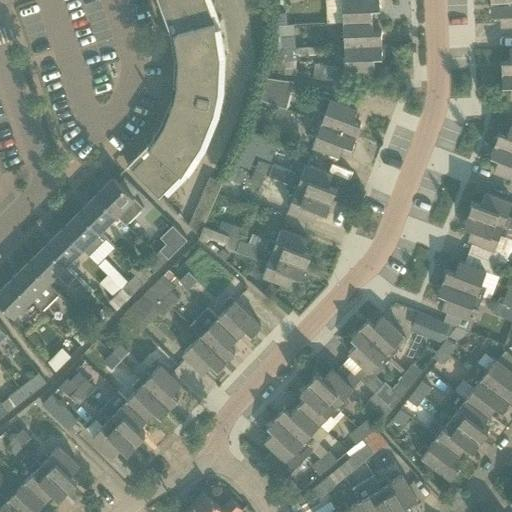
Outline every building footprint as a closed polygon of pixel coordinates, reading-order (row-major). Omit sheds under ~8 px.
[(160,0),(170,27),(176,25),(178,31),(179,37),(173,38),(176,57),(175,57),(175,59),(176,59),(175,78),(181,78),(180,85),(189,87),(186,103),(177,100),(175,107),(169,105),(162,122),(161,122),(161,123),(162,124),(151,140),(156,143),(152,148),(148,153),(144,149),(130,163),(129,162),(127,163),(128,164),(127,165),(128,166),(129,165),(159,195),(182,173),(201,144),(214,111),(218,90),(220,56),(215,22),(206,0),(160,0)] [(341,0),(343,22),(372,20),(372,9),(380,8),(380,1),(379,0),(341,0)] [(511,0),(491,0),(492,13),(500,12),(501,24),(511,23),(511,0)] [(285,24),(284,13),(274,15),(275,26),(285,24)] [(372,20),(343,22),(343,35),(338,35),(338,46),(382,44),(381,31),(373,32),(372,20)] [(275,26),(275,50),(295,48),(295,47),(294,36),(292,36),(281,38),(280,25),(275,26)] [(382,44),(338,46),(339,56),(345,56),(345,70),(374,69),(374,57),(382,56),(382,44)] [(511,47),(510,48),(510,60),(502,61),(502,73),(511,72),(511,47)] [(275,50),(272,72),(295,75),(296,75),(296,60),(296,54),(295,48),(275,50)] [(338,81),(340,67),(309,63),(308,77),(338,81)] [(511,72),(502,73),(503,86),(511,85),(511,97),(511,72)] [(286,109),(294,81),(264,77),(258,99),(279,106),(286,109)] [(357,109),(330,99),(321,95),(312,119),(316,120),(356,135),(361,123),(353,120),(357,109)] [(286,109),(279,106),(275,117),(286,122),(290,111),(286,109)] [(356,135),(316,120),(313,129),(318,131),(312,145),(339,155),(344,144),(352,147),(356,135)] [(499,132),(495,144),(511,150),(511,123),(507,135),(499,132)] [(246,130),(234,163),(250,169),(255,155),(270,161),(277,141),(246,130)] [(511,150),(495,144),(490,155),(498,158),(494,170),(511,176),(511,150)] [(254,171),(265,175),(269,164),(258,160),(254,171)] [(332,174),(306,164),(300,178),(295,176),(292,185),(331,200),(336,188),(328,185),(332,174)] [(265,175),(254,171),(250,182),(261,185),(265,175)] [(113,176),(96,194),(116,215),(126,224),(143,207),(140,203),(145,197),(125,176),(119,182),(113,176)] [(209,177),(188,225),(199,235),(222,182),(209,177)] [(331,200),(292,185),(288,195),(293,197),(288,210),(314,220),(319,209),(327,212),(331,200)] [(473,201),(469,212),(509,226),(511,218),(511,216),(508,214),(511,203),(511,202),(485,192),(481,204),(473,201)] [(96,194),(79,211),(99,232),(116,215),(96,194)] [(79,211),(62,228),(82,249),(89,255),(106,238),(99,232),(79,211)] [(509,226),(469,212),(464,224),(472,227),(468,238),(475,241),(470,252),(497,262),(501,251),(495,248),(500,234),(505,236),(509,226)] [(222,221),(218,231),(240,239),(244,229),(222,221)] [(162,237),(168,243),(160,251),(161,251),(168,258),(177,250),(187,239),(173,226),(162,237)] [(240,239),(218,231),(204,226),(199,238),(207,242),(209,238),(227,244),(226,246),(236,250),(240,239)] [(62,228),(45,245),(65,265),(82,249),(62,228)] [(271,240),(267,250),(306,265),(308,260),(311,253),(303,250),(308,239),(281,229),(276,242),(271,240)] [(239,251),(259,256),(263,241),(243,235),(239,251)] [(210,242),(207,245),(217,254),(220,250),(210,242)] [(45,245),(28,261),(48,282),(57,274),(67,285),(76,276),(65,265),(45,245)] [(220,250),(217,254),(225,260),(229,254),(222,248),(220,250)] [(306,265),(267,250),(264,258),(269,260),(263,275),(290,285),(294,274),(302,276),(306,265)] [(161,251),(147,264),(140,272),(147,279),(155,272),(168,258),(161,251)] [(497,262),(470,252),(466,263),(459,261),(455,272),(447,269),(443,281),(482,296),(486,286),(481,284),(486,271),(492,274),(497,262)] [(48,282),(28,261),(11,278),(32,299),(42,310),(59,294),(48,283),(48,282)] [(175,277),(173,274),(168,270),(152,286),(173,307),(180,299),(172,290),(175,287),(170,282),(175,277)] [(188,273),(181,282),(190,290),(198,281),(188,273)] [(123,288),(130,296),(143,283),(136,275),(123,288)] [(109,276),(100,284),(114,297),(110,301),(118,309),(130,296),(123,288),(122,289),(112,279),(109,276)] [(32,299),(11,278),(0,288),(0,302),(14,317),(32,299)] [(482,296),(443,281),(438,293),(446,296),(442,307),(448,309),(443,320),(470,330),(474,319),(468,317),(473,303),(479,305),(482,296)] [(511,282),(510,282),(502,303),(511,307),(511,282)] [(173,307),(152,286),(125,312),(142,331),(161,312),(164,315),(173,307)] [(261,326),(230,296),(224,290),(207,307),(237,338),(246,329),(252,335),(261,326)] [(511,307),(502,303),(496,301),(492,312),(511,319),(511,307)] [(237,338),(207,307),(190,324),(196,331),(227,360),(235,352),(229,346),(237,338)] [(102,310),(89,323),(96,331),(110,317),(102,310)] [(368,319),(359,328),(390,357),(397,349),(394,346),(404,335),(383,315),(374,324),(368,319)] [(430,316),(423,335),(443,343),(447,338),(455,327),(430,316)] [(96,331),(89,323),(76,336),(83,343),(96,331)] [(390,357),(359,328),(351,337),(357,343),(349,351),(370,371),(381,360),(384,363),(390,357)] [(195,342),(183,353),(203,372),(212,364),(218,370),(227,360),(196,331),(190,337),(195,342)] [(443,343),(439,347),(448,354),(456,344),(447,338),(443,343)] [(112,353),(121,361),(129,352),(120,344),(112,353)] [(439,347),(433,356),(442,363),(448,354),(439,347)] [(56,370),(71,356),(63,348),(50,361),(56,370)] [(112,353),(104,361),(113,369),(121,361),(112,353)] [(511,384),(511,371),(495,359),(487,370),(483,366),(476,375),(510,401),(511,398),(511,386),(511,384)] [(412,362),(406,370),(416,377),(422,369),(412,362)] [(147,370),(139,379),(169,408),(178,399),(172,393),(181,384),(161,365),(151,375),(147,370)] [(318,372),(309,381),(340,410),(346,403),(343,400),(353,389),(332,369),(324,378),(318,372)] [(384,382),(383,383),(374,392),(392,408),(416,377),(406,370),(391,388),(384,382)] [(39,374),(19,389),(26,397),(45,382),(39,374)] [(475,385),(465,397),(489,415),(496,406),(502,411),(510,401),(476,375),(471,382),(475,385)] [(88,379),(79,388),(87,395),(95,387),(88,379)] [(161,417),(169,408),(139,379),(133,385),(137,389),(126,400),(147,420),(155,411),(161,417)] [(416,388),(425,395),(431,386),(422,379),(416,388)] [(340,410),(309,381),(301,390),(307,396),(299,405),(320,424),(328,415),(332,418),(340,410)] [(79,388),(71,396),(79,404),(87,395),(79,388)] [(416,388),(409,397),(407,400),(417,406),(425,395),(416,388)] [(26,397),(19,389),(10,396),(16,405),(26,397)] [(147,420),(126,400),(117,391),(101,408),(105,413),(137,443),(145,434),(139,428),(147,420)] [(392,408),(374,392),(366,400),(385,418),(392,408)] [(78,418),(52,394),(43,404),(69,428),(78,418)] [(489,415),(465,397),(457,408),(452,405),(446,413),(481,439),(488,430),(481,424),(489,415)] [(284,407),(276,416),(307,445),(314,437),(311,433),(320,424),(299,405),(291,413),(284,407)] [(409,415),(400,409),(393,419),(402,425),(409,415)] [(103,424),(92,435),(113,455),(122,446),(128,452),(137,443),(105,413),(99,419),(103,424)] [(481,439),(446,413),(440,421),(444,424),(436,435),(459,453),(466,444),(473,449),(481,439)] [(274,448),(265,457),(286,478),(312,450),(307,445),(276,416),(272,420),(267,425),(273,431),(265,440),(274,448)] [(367,435),(375,428),(376,427),(368,418),(359,426),(367,435)] [(367,435),(359,426),(350,434),(358,443),(367,435)] [(362,448),(358,452),(364,460),(374,452),(387,442),(375,428),(367,435),(358,443),(362,448)] [(23,429),(15,437),(23,445),(31,436),(23,429)] [(459,453),(436,435),(427,446),(423,443),(417,452),(451,478),(459,468),(452,463),(459,453)] [(15,437),(7,446),(15,453),(23,445),(15,437)] [(79,466),(58,446),(49,456),(45,452),(37,460),(68,490),(77,480),(71,474),(79,466)] [(322,457),(330,466),(338,459),(331,450),(322,457)] [(350,458),(339,467),(346,475),(357,466),(364,460),(358,452),(351,457),(350,458)] [(330,466),(322,457),(313,464),(321,473),(330,466)] [(35,471),(25,481),(45,501),(53,492),(59,498),(68,490),(37,460),(30,467),(35,471)] [(339,467),(329,475),(320,482),(327,491),(346,475),(339,467)] [(417,499),(402,474),(390,482),(387,477),(378,483),(395,511),(410,511),(407,505),(417,499)] [(395,511),(378,483),(374,475),(353,487),(360,500),(367,511),(395,511)] [(11,486),(3,494),(22,511),(39,511),(37,509),(45,501),(25,481),(16,491),(11,486)] [(327,491),(320,482),(311,490),(318,498),(327,491)] [(186,511),(240,511),(243,510),(231,499),(221,509),(204,492),(186,511)] [(22,511),(3,494),(0,497),(0,504),(1,506),(0,506),(0,511),(22,511)] [(367,511),(360,500),(350,506),(347,502),(337,508),(340,511),(367,511)]
